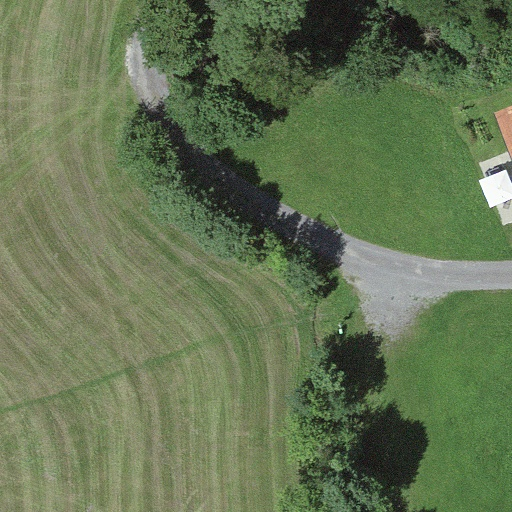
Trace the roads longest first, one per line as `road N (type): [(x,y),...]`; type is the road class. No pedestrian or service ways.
road 1 (track): [(165,0),(149,42),(158,108),(219,181),(374,272)]
road 2 (track): [(374,272),(411,285),(511,277)]
